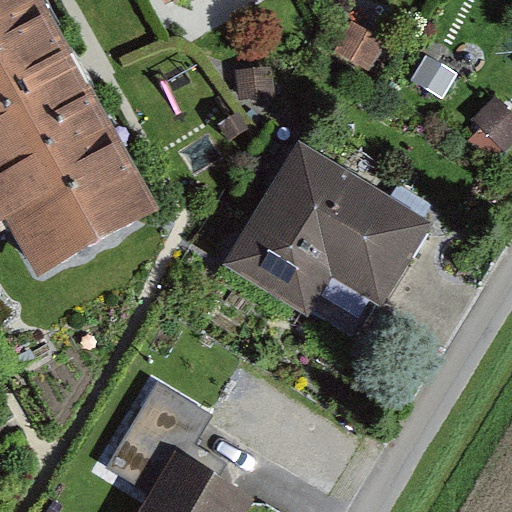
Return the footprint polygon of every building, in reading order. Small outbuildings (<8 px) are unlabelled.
[(162,219),(40,0),(0,0),(0,214),(40,286),(162,219)] [(153,0),(163,17),(193,0),(207,0),(218,19),(252,0),(153,0)] [(369,78),(387,48),(353,28),(335,58),(369,78)] [(413,90),(443,107),(458,80),(427,63),(413,90)] [(238,76),(240,107),(276,105),(274,74),(238,76)] [(511,148),(511,121),(496,106),(475,126),(505,156),(511,148)] [(433,237),(299,157),(224,281),(309,332),(316,321),(365,351),(433,237)] [(253,511),(254,511),(179,466),(207,420),(159,391),(108,477),(154,504),(148,511),(253,511)]
